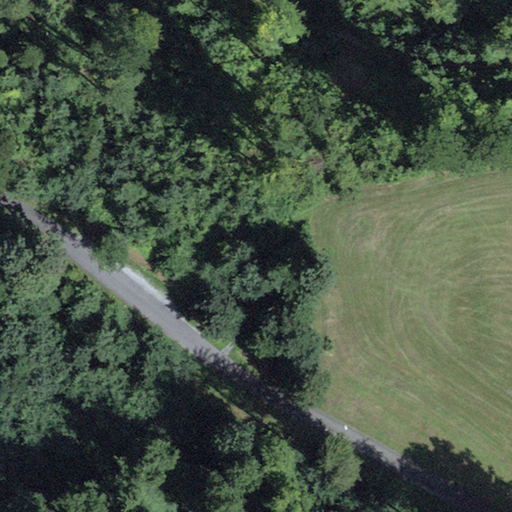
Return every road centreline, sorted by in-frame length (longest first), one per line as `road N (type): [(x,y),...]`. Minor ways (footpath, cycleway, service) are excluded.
road 1 (unclassified): [(0,205),(38,220),(216,359),(473,511)]
road 2 (track): [(281,265),(317,304),(309,414)]
